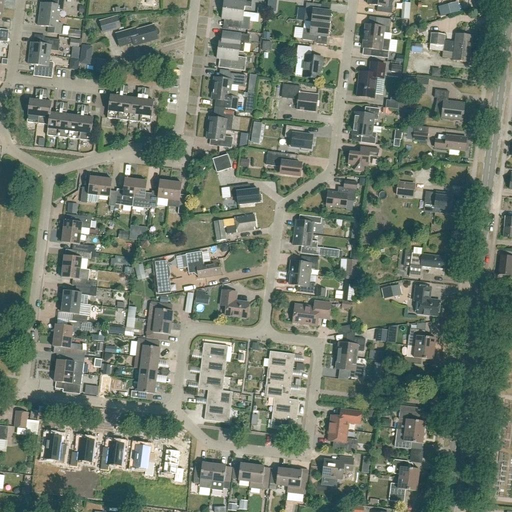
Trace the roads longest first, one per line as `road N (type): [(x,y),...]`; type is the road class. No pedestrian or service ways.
road 1 (tertiary): [(447,511),(509,0)]
road 2 (residential): [(264,334),(280,204),(331,171),(352,0)]
road 3 (residential): [(24,391),(49,175)]
road 4 (residential): [(313,390),(307,446),(295,454),(211,444),(173,413)]
road 5 (residential): [(173,413),(185,334),(195,327),(264,334)]
road 6 (residential): [(173,413),(24,391)]
road 7 (residential): [(180,133),(195,0)]
